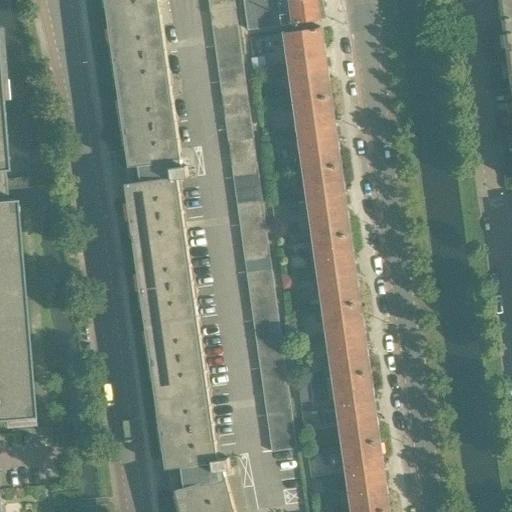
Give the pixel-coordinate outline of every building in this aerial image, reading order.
[(112,0),(113,6),(107,7),(112,43),(118,42),(121,58),(114,59),(115,61),(121,60),(123,76),(117,77),(122,114),(128,113),(131,129),(125,130),(125,132),(131,132),(133,148),(127,149),(130,168),(135,167),(176,161),(171,127),(177,126),(176,122),(170,123),(161,55),(167,55),(166,50),(160,51),(153,0),(112,0)] [(208,0),(210,11),(235,7),(234,0),(208,0)] [(319,0),(244,0),(249,31),(322,20),(319,0)] [(511,0),(500,0),(503,17),(511,81),(511,0)] [(235,7),(210,11),(212,23),(237,19),(235,7)] [(237,19),(212,23),(214,35),(239,31),(237,19)] [(286,34),(296,103),(333,98),(323,28),(286,34)] [(239,31),(214,35),(215,47),(240,43),(239,31)] [(240,43),(215,47),(217,59),(242,55),(240,43)] [(242,55),(217,59),(219,71),(244,67),(242,55)] [(244,67),(219,71),(220,83),(245,79),(244,67)] [(245,79),(220,83),(222,95),(247,91),(245,79)] [(247,91),(222,95),(224,107),(249,103),(247,91)] [(296,103),(305,172),(343,167),(333,98),(296,103)] [(249,103),(224,107),(225,118),(250,115),(249,103)] [(250,115),(225,118),(227,130),(252,127),(250,115)] [(252,127),(227,130),(229,142),(254,139),(252,127)] [(254,139),(229,142),(230,154),(255,151),(254,139)] [(255,151),(230,154),(232,166),(257,162),(255,151)] [(137,183),(126,184),(128,199),(129,203),(134,238),(139,274),(144,308),(149,345),(154,379),(159,416),(164,450),(165,458),(167,469),(178,468),(181,489),(221,478),(224,477),(223,470),(230,469),(229,458),(219,460),(179,179),(189,177),(187,166),(179,167),(179,161),(176,161),(135,167),(137,183)] [(257,162),(232,166),(234,178),(259,174),(257,162)] [(305,172),(315,241),(352,235),(343,167),(305,172)] [(259,174),(234,178),(235,190),(260,186),(259,174)] [(260,186),(235,190),(237,202),(262,198),(260,186)] [(262,198),(237,202),(239,214),(264,210),(262,198)] [(0,424),(32,422),(14,204),(8,204),(6,205),(0,205),(0,424)] [(264,210),(239,214),(240,226),(265,222),(264,210)] [(265,222),(240,226),(242,238),(267,234),(265,222)] [(267,234),(242,238),(244,250),(269,246),(267,234)] [(315,241),(325,310),(362,304),(352,235),(315,241)] [(269,246),(244,250),(245,262),(270,258),(269,246)] [(270,258),(245,262),(247,273),(272,270),(270,258)] [(272,270),(247,273),(249,285),(274,282),(272,270)] [(274,282),(249,285),(250,297),(275,294),(274,282)] [(275,294),(250,297),(252,309),(277,306),(275,294)] [(325,310),(334,378),(372,373),(362,304),(325,310)] [(277,306),(252,309),(254,321),(279,318),(277,306)] [(279,318),(254,321),(255,333),(280,329),(279,318)] [(280,329),(255,333),(257,345),(282,341),(280,329)] [(282,341),(257,345),(259,357),(284,353),(282,341)] [(284,353),(259,357),(260,369),(285,365),(284,353)] [(285,365),(260,369),(262,381),(287,377),(285,365)] [(334,378),(344,447),(382,442),(372,373),(334,378)] [(287,377),(262,381),(264,393),(289,389),(287,377)] [(289,389),(264,393),(265,405),(290,401),(289,389)] [(290,401),(265,405),(267,417),(292,413),(290,401)] [(292,413),(267,417),(269,428),(294,425),(292,413)] [(294,425),(269,428),(270,440),(295,437),(294,425)] [(295,437),(270,440),(272,453),(277,452),(297,449),(295,437)] [(344,447),(353,511),(382,511),(391,511),(382,442),(344,447)] [(181,489),(176,490),(181,509),(187,507),(188,511),(235,511),(235,510),(229,511),(225,494),(221,478),(181,489)]
